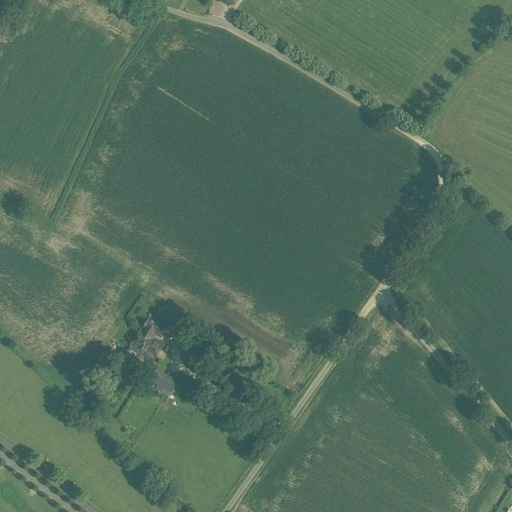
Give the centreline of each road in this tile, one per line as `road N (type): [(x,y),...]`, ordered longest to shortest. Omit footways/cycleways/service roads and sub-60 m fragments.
road 1 (unclassified): [(382,295),(438,203),(438,154),(225,24),(145,0)]
road 2 (unclassified): [(225,511),(382,295)]
road 3 (unclassified): [(511,445),(382,295)]
